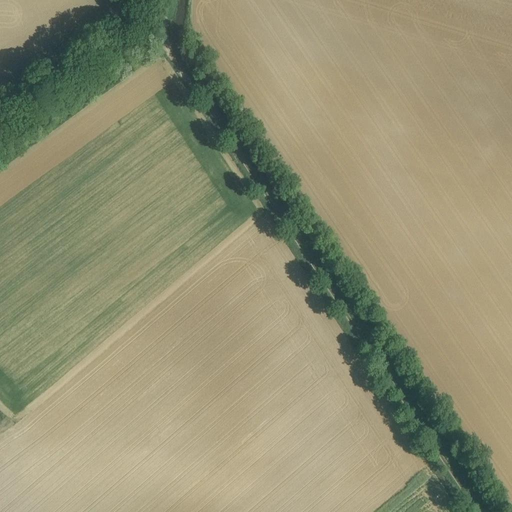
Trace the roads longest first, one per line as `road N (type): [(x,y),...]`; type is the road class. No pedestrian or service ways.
road 1 (track): [(158,15),(161,56),(470,511)]
road 2 (track): [(158,15),(0,130)]
